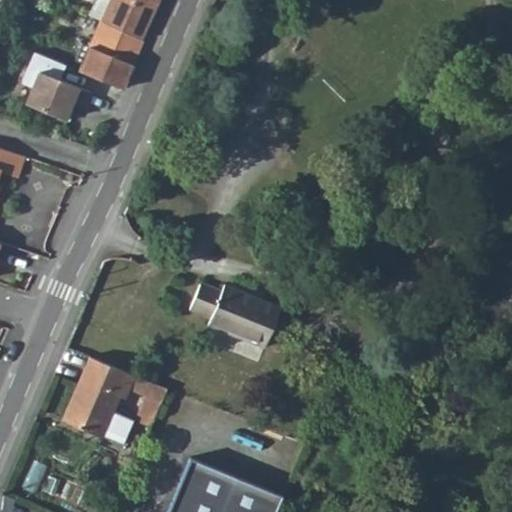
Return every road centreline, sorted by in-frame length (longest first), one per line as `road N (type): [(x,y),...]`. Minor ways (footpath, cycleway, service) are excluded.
road 1 (residential): [(185,0),(51,321)]
road 2 (residential): [(51,321),(0,440)]
